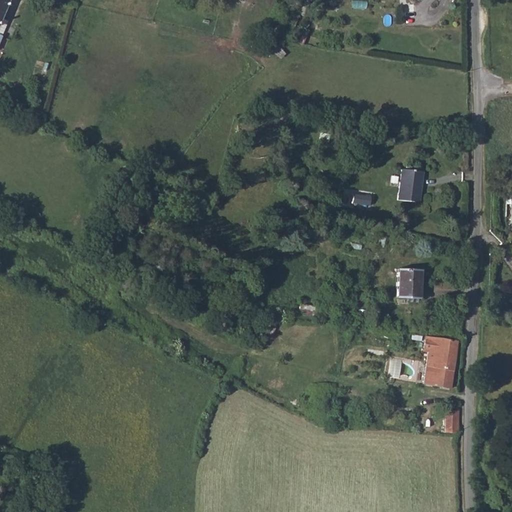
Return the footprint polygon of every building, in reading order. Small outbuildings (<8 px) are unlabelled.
[(401,171),(398,202),(418,204),(420,172),(401,171)] [(398,272),(397,299),(419,299),(420,272),(398,272)] [(287,303),(286,313),(303,315),(304,305),(287,303)] [(416,337),(416,341),(421,342),(421,346),(429,348),(428,353),(434,355),(433,368),(424,367),(421,386),(447,391),(454,343),(416,337)] [(425,356),(424,367),(433,368),(434,355),(428,353),(425,356)] [(443,413),(442,435),(454,436),(454,413),(443,413)]
